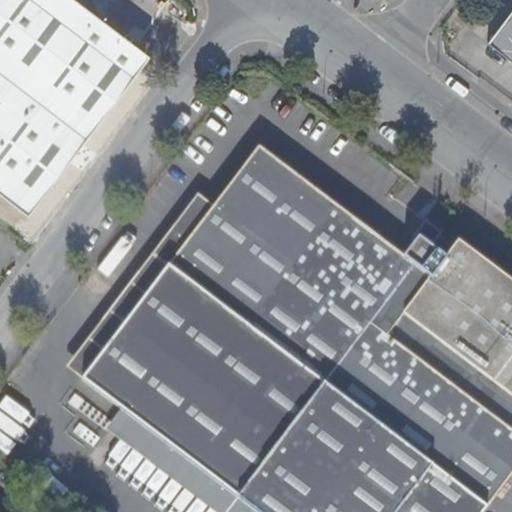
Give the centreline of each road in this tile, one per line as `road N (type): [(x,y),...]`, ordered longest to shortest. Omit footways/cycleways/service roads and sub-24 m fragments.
road 1 (residential): [(247,0),(0,327)]
road 2 (unknown): [(450,132),(413,196),(393,209),(355,194),(231,109)]
road 3 (unknown): [(36,278),(48,446),(108,511)]
road 4 (residential): [(511,179),(366,68)]
